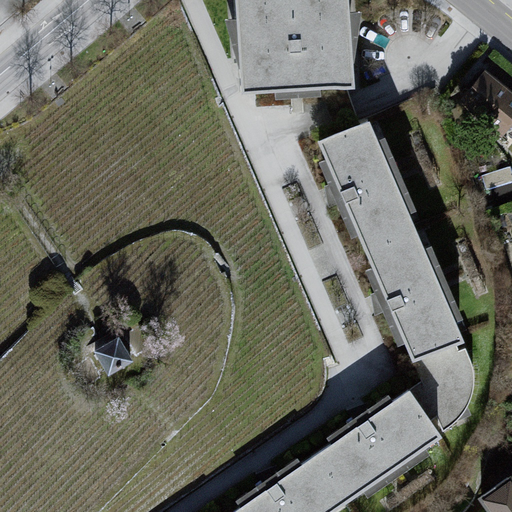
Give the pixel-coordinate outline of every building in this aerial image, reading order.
[(346,0),(233,0),(238,84),(351,78),(346,0)] [(511,91),(483,68),(455,102),(501,139),(511,124),(511,91)] [(402,386),(221,511),(315,511),(431,430),(445,423),(457,411),(466,399),(470,385),(469,373),(467,359),(457,337),(365,118),(312,138),(408,358),(411,370),(411,378),(407,386),(402,386)] [(117,334),(91,348),(106,375),(131,362),(117,334)] [(511,511),(511,478),(506,471),(472,495),(485,511),(511,511)]
